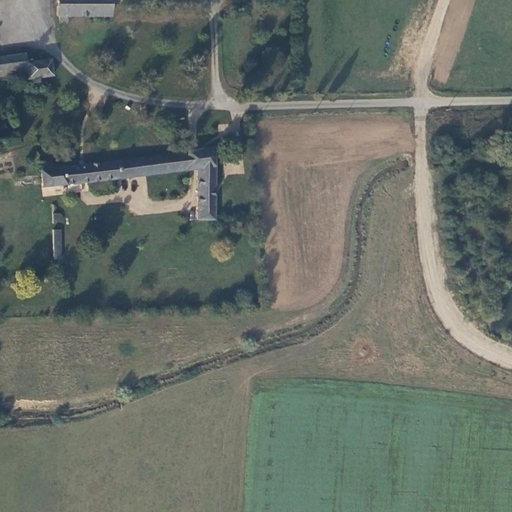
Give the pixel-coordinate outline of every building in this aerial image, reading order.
[(109,15),(109,0),(56,0),(56,15),(109,15)] [(33,52),(0,56),(0,75),(26,72),(25,62),(33,61),(33,52)] [(25,62),(26,72),(27,79),(52,77),(51,60),(33,61),(25,62)] [(39,163),(41,175),(42,187),(52,186),(198,170),(196,219),(214,220),(216,169),(214,150),(52,168),(51,162),(39,163)] [(264,165),(252,165),(253,175),(264,175),(264,165)] [(58,213),(53,212),(53,222),(58,222),(61,220),(61,217),(61,214),(58,213)]
